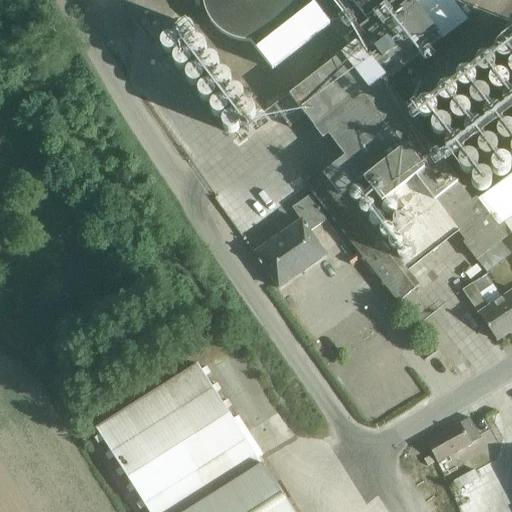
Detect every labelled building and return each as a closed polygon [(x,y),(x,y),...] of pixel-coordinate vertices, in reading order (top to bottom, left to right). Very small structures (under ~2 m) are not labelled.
[(202,0),(203,4),(205,10),(207,16),(210,21),(214,26),(218,31),(223,34),(228,37),(233,40),(239,41),(244,42),(250,43),(261,57),(272,71),(296,52),(330,26),(309,0),(202,0)] [(331,0),(353,29),(360,37),(350,45),(338,55),(325,64),(293,89),(271,106),(287,127),(301,117),(319,140),(327,134),(343,156),(304,185),(354,251),(344,259),(349,265),(357,258),(369,275),(372,273),(394,301),(416,284),(404,269),(429,249),(420,239),(435,227),(412,198),(424,189),(463,238),(460,241),(476,262),(505,239),(474,200),(471,202),(420,137),(424,134),(384,83),(468,17),(454,0),(331,0)] [(180,25),(178,25),(177,26),(176,27),(175,29),(174,30),(174,32),(174,33),(174,35),(175,36),(176,38),(177,39),(178,40),(180,40),(181,41),(183,41),(184,40),(186,40),(187,39),(188,38),(189,37),(189,35),(190,34),(190,32),(189,31),(189,29),(188,28),(187,27),(186,26),(184,25),(183,25),(181,25),(180,25)] [(164,39),(163,39),(162,40),(161,41),(160,42),(159,43),(158,44),(158,46),(159,47),(159,49),(160,50),(161,51),(162,52),(163,52),(165,53),(166,53),(168,52),(169,52),(170,51),(171,50),(172,49),(173,47),(173,46),(173,45),(173,43),(172,42),(171,41),(170,40),(169,39),(167,39),(166,38),(164,39)] [(191,42),(189,42),(188,43),(187,44),(186,45),(186,47),(186,48),(186,50),(186,51),(187,53),(188,54),(189,55),(190,55),(192,56),(193,56),(195,56),(196,55),(197,54),(198,53),(199,52),(200,51),(200,49),(200,48),(200,46),(200,45),(199,44),(198,43),(197,42),(195,41),(194,41),(192,41),(191,42)] [(510,47),(509,45),(508,44),(507,43),(505,42),(504,42),(502,42),(501,42),(499,42),(497,43),(496,44),(495,45),(494,46),(493,48),(493,49),(493,51),(493,53),(493,54),(494,56),(495,57),(496,59),(497,60),(498,61),(500,61),(502,61),(504,61),(505,61),(507,60),(508,59),(510,58),(511,57),(511,55),(511,53),(511,52),(511,50),(511,48),(510,47)] [(174,56),(173,57),(172,58),(171,59),(171,60),(170,61),(170,63),(170,64),(171,66),(172,67),(173,68),(174,69),(175,69),(177,70),(178,70),(180,69),(181,69),(183,67),(184,66),(185,65),(186,63),(186,62),(186,60),(185,59),(185,58),(184,57),(183,56),(181,55),(180,55),(179,54),(177,55),(176,55),(174,56)] [(204,58),(202,58),(201,59),(200,60),(199,62),(199,63),(199,65),(199,66),(199,68),(200,69),(201,71),(202,72),(203,72),(204,73),(206,73),(207,73),(209,73),(210,73),(212,72),(213,71),(213,69),(214,68),(214,66),(214,65),(214,63),(213,62),(212,60),(211,59),(210,58),(208,58),(207,58),(205,57),(204,58)] [(492,63),(491,61),(490,60),(489,59),(487,58),(486,57),(484,57),(482,57),(481,57),(479,58),(478,58),(476,59),(475,61),(474,62),(474,64),(474,65),(474,67),(474,69),(475,70),(476,72),(477,73),(478,74),(479,75),(481,75),(483,76),(484,76),(486,75),(488,75),(489,74),(490,72),(491,71),(492,69),(492,68),(492,66),(492,64),(492,63)] [(187,70),(185,70),(184,71),(183,72),(182,74),(182,75),(182,77),(182,78),(182,80),(183,81),(184,82),(185,83),(186,84),(188,85),(189,85),(191,85),(192,85),(194,84),(195,83),(196,82),(196,80),(197,79),(197,77),(196,76),(196,74),(195,73),(194,72),(193,71),(191,70),(190,70),(188,70),(187,70)] [(473,75),(472,74),(471,73),(470,72),(468,71),(467,71),(465,71),(463,71),(462,72),(460,73),(459,74),(458,75),(457,77),(456,78),(456,80),(456,81),(456,83),(457,85),(458,86),(459,87),(460,88),(462,89),(464,89),(465,90),(467,89),(468,89),(470,88),(471,87),(472,86),(473,85),(474,83),(474,82),(475,80),(474,79),(474,77),(473,75)] [(216,73),(215,74),(214,74),(212,75),(211,76),(211,78),(210,79),(210,81),(210,82),(211,84),(211,85),(212,86),(213,87),(215,88),(216,88),(218,88),(219,88),(221,88),(222,87),(223,86),(224,85),(225,84),(226,83),(226,81),(226,80),(226,78),(225,77),(224,76),(223,75),(222,74),(221,73),(219,73),(218,73),(216,73)] [(505,78),(504,77),(502,76),(501,75),(499,74),(497,74),(496,75),(494,75),(493,76),(491,77),(490,78),(489,79),(488,81),(488,82),(488,84),(488,86),(488,87),(489,89),(490,90),(491,91),(493,92),(494,93),(496,93),(498,93),(499,93),(501,92),(502,91),(504,90),(505,89),(506,88),(506,86),(507,84),(507,83),(506,81),(506,79),(505,78)] [(200,87),(199,87),(198,88),(197,89),(196,90),(195,92),(195,93),(195,95),(195,96),(196,98),(197,99),(198,100),(200,101),(201,101),(203,101),(204,101),(205,101),(207,100),(208,99),(209,98),(209,96),(210,95),(210,93),(210,92),(209,91),(208,89),(207,88),(206,87),(205,87),(203,86),(202,86),(200,87)] [(453,91),(452,89),(451,88),(450,87),(448,87),(447,87),(445,87),(443,87),(442,88),(440,88),(439,90),(438,91),(437,92),(437,94),(437,95),(437,97),(437,99),(438,100),(439,102),(440,103),(442,104),(443,104),(445,105),(446,105),(448,105),(449,104),(451,103),(452,102),(453,101),(454,100),(455,98),(455,97),(455,95),(455,93),(454,92),(453,91)] [(486,93),(484,92),(483,91),(482,90),(480,90),(478,89),(477,90),(475,90),(474,91),(472,92),(471,93),(470,94),(470,96),(469,97),(469,99),(470,101),(470,102),(471,104),(472,105),(473,106),(475,107),(476,107),(478,108),(479,108),(481,107),(483,107),(484,106),(485,105),(486,103),(487,102),(487,101),(488,99),(487,97),(487,96),(486,94),(486,93)] [(226,92),(225,93),(224,94),(224,95),(224,97),(224,98),(224,100),(225,101),(225,102),(227,103),(228,104),(229,104),(231,104),(232,104),(234,104),(235,103),(236,102),(237,101),(237,100),(238,98),(238,97),(238,96),(237,94),(237,93),(236,92),(234,91),(233,90),(232,90),(230,90),(229,90),(227,91),(226,92)] [(511,93),(511,94),(510,93),(508,93),(507,94),(505,95),(504,96),(502,97),(501,98),(501,100),(500,102),(500,104),(501,105),(501,107),(502,108),(503,110),(505,110),(507,111),(508,111),(510,111),(511,111),(511,110),(511,93)] [(424,101),(423,101),(421,102),(420,103),(419,105),(418,106),(418,108),(418,110),(418,111),(419,113),(419,115),(421,116),(422,117),(423,118),(425,119),(427,119),(428,119),(430,119),(432,118),(433,117),(434,116),(435,115),(436,113),(436,111),(436,110),(436,108),(436,106),(435,105),(434,103),(433,102),(431,101),(429,101),(428,100),(426,100),(424,101)] [(211,103),(210,104),(209,105),(208,106),(207,107),(207,109),(207,110),(207,112),(207,113),(208,115),(209,116),(211,117),(212,117),(214,118),(215,118),(217,117),(218,117),(219,116),(220,115),(221,113),(221,112),(222,111),(221,109),(221,108),(220,106),(220,105),(218,104),(217,103),(216,103),(214,103),(213,103),(211,103)] [(456,105),(455,105),(453,106),(452,107),(451,109),(451,110),(450,112),(450,114),(450,115),(451,117),(452,118),(453,120),(454,121),(456,122),(457,122),(459,122),(461,122),(462,122),(464,121),(465,120),(466,119),(467,118),(468,116),(468,115),(468,113),(468,111),(467,110),(467,108),(466,107),(464,106),(463,105),(461,105),(460,104),(458,104),(456,105)] [(241,106),(240,107),(239,108),(238,109),(237,111),(237,112),(237,113),(237,115),(237,116),(238,118),(239,119),(240,120),(241,120),(243,121),(244,121),(246,120),(247,120),(248,119),(250,118),(250,117),(251,115),(251,114),(251,112),(251,111),(250,109),(249,108),(248,107),(247,106),(245,106),(244,106),(242,106),(241,106)] [(500,112),(499,111),(498,110),(496,109),(495,108),(493,108),(492,108),(490,108),(488,108),(487,109),(486,110),(485,111),(484,113),(483,114),(483,116),(483,118),(484,119),(484,121),(485,122),(486,123),(488,124),(489,125),(491,125),(492,125),(494,125),(495,125),(497,124),(498,123),(499,122),(500,120),(501,119),(501,117),(501,115),(500,114),(500,112)] [(224,119),(223,119),(221,120),(220,121),(219,122),(219,123),(218,125),(218,126),(218,128),(218,129),(219,131),(220,132),(221,133),(223,133),(224,134),(226,134),(227,134),(229,133),(230,133),(231,132),(232,131),(233,130),(234,128),(234,127),(234,125),(234,124),(233,122),(232,121),(231,120),(230,119),(229,119),(227,118),(226,118),(224,119)] [(448,123),(447,121),(445,120),(444,119),(442,119),(441,118),(439,119),(437,119),(436,119),(434,120),(433,121),(432,123),(431,124),(431,126),(430,128),(431,129),(431,131),(431,132),(433,134),(434,135),(436,135),(437,136),(439,136),(441,136),(442,135),(444,134),(445,133),(446,132),(447,131),(448,129),(448,128),(448,126),(448,124),(448,123)] [(480,127),(479,125),(478,124),(476,123),(475,122),(474,122),(472,122),(470,122),(469,122),(467,123),(466,124),(465,125),(464,126),(464,128),(463,129),(463,131),(464,132),(464,134),(465,135),(466,137),(467,138),(469,138),(470,139),(472,139),(473,139),(475,139),(476,138),(478,137),(479,136),(480,134),(480,133),(480,131),(480,130),(480,128),(480,127)] [(511,126),(509,125),(508,125),(506,125),(505,125),(503,125),(501,126),(500,127),(499,128),(498,129),(497,131),(497,133),(497,134),(497,136),(497,137),(498,139),(499,140),(500,142),(502,143),(503,143),(505,144),(507,144),(508,143),(510,143),(511,142),(511,141),(511,126)] [(461,139),(460,138),(459,137),(457,136),(456,135),(454,135),(452,135),(451,135),(449,135),(448,136),(446,137),(445,139),(444,140),(444,142),(443,143),(443,145),(444,147),(444,149),(445,150),(446,151),(447,153),(449,153),(450,154),(452,155),(454,155),(456,154),(457,154),(459,153),(460,152),(461,151),(462,149),(463,148),(463,146),(463,144),(463,142),(462,141),(461,139)] [(494,143),(493,142),(492,141),(491,140),(489,139),(488,139),(486,139),(484,139),(483,139),(481,140),(480,141),(479,142),(478,143),(477,145),(477,146),(477,148),(477,150),(478,151),(479,152),(480,154),(481,155),(482,156),(484,156),(485,157),(487,157),(489,157),(490,156),(492,155),(493,154),(494,153),(495,151),(495,150),(495,148),(495,147),(495,145),(494,143)] [(475,158),(474,157),(473,155),(471,154),(470,154),(468,153),(466,153),(465,153),(463,154),(462,155),(460,156),(459,157),(458,158),(457,160),(457,161),(457,163),(457,165),(458,166),(458,168),(459,169),(461,170),(462,172),(463,172),(465,173),(467,173),(468,173),(470,173),(471,172),(473,171),(474,170),(475,169),(476,167),(476,166),(477,164),(477,162),(476,161),(476,159),(475,158)] [(507,162),(507,161),(505,159),(504,158),(503,158),(501,157),(500,157),(498,157),(496,157),(495,158),(493,159),(492,160),(491,162),(491,163),(490,165),(490,166),(490,168),(491,169),(491,171),(492,172),(494,173),(495,174),(497,175),(499,175),(500,175),(502,174),(503,174),(505,173),(506,172),(507,170),(508,169),(508,167),(508,165),(508,164),(507,162)] [(487,176),(486,175),(484,174),(483,173),(481,173),(480,173),(478,173),(476,173),(475,174),(474,175),(472,176),(472,177),(471,179),(471,181),(471,182),(471,184),(471,185),(472,187),(473,188),(474,189),(476,190),(477,191),(479,191),(481,191),(482,191),(484,190),(485,189),(486,188),(487,187),(488,185),(489,184),(489,182),(489,181),(488,179),(488,177),(487,176)] [(511,173),(485,194),(511,237),(511,173)] [(279,287),(323,255),(307,232),(322,221),(306,198),(290,210),(299,222),(255,253),(279,287)] [(469,284),(460,291),(497,340),(511,328),(511,294),(509,290),(486,307),(476,293),(469,284)] [(198,363),(97,428),(151,511),(295,511),(264,463),(198,363)] [(469,418),(459,424),(426,442),(437,463),(481,439),(469,418)] [(487,459),(467,471),(472,479),(492,467),(487,459)]
